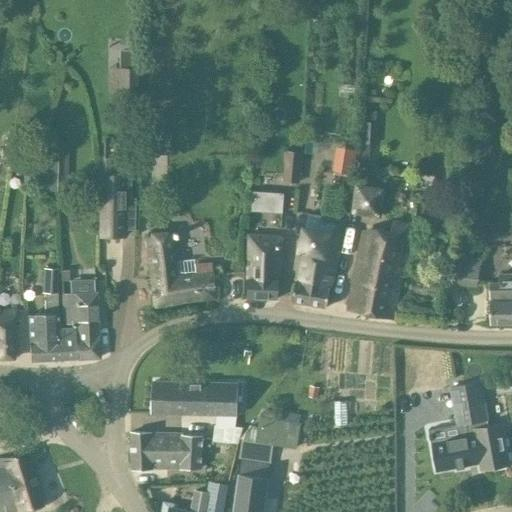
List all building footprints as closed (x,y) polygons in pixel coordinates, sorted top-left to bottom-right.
[(137,93),(137,67),(136,67),(136,50),(119,50),(119,68),(108,68),(108,93),(137,93)] [(139,104),(158,105),(158,91),(140,91),(139,104)] [(168,155),(168,121),(159,121),(159,110),(152,110),(152,109),(140,109),(140,121),(138,121),(138,155),(168,155)] [(360,143),(375,144),(376,122),(361,122),(360,143)] [(47,142),(46,162),(45,190),(62,191),(64,143),(47,142)] [(337,171),(353,172),(355,149),(339,148),(337,171)] [(300,183),(303,152),(286,150),(284,165),(271,164),(270,180),(300,183)] [(98,237),(122,237),(122,173),(97,174),(98,237)] [(254,231),(251,299),(268,299),(278,300),(283,186),(253,184),(251,230),(254,231)] [(382,219),(386,188),(356,184),(351,215),(382,219)] [(335,278),(345,222),(312,216),(306,221),(292,302),(327,308),(332,278),(335,278)] [(394,322),(410,244),(414,224),(393,219),(391,229),(377,226),(363,235),(347,312),(394,322)] [(213,298),(211,264),(194,265),(195,275),(178,278),(174,236),(147,238),(154,306),(195,300),(213,298)] [(478,288),(481,259),(457,256),(453,285),(478,288)] [(42,293),(57,293),(58,269),(43,268),(42,293)] [(511,275),(500,275),(500,280),(491,280),(492,325),(511,324),(511,275)] [(97,293),(94,293),(94,279),(69,280),(70,293),(61,293),(62,323),(75,324),(76,359),(98,358),(97,293)] [(71,324),(71,328),(58,328),(57,313),(55,313),(55,294),(44,295),(43,314),(28,315),(30,361),(76,359),(75,324),(62,323),(62,324),(71,324)] [(16,321),(16,312),(0,311),(0,359),(13,359),(12,321),(16,321)] [(238,415),(238,384),(153,382),(153,413),(238,415)] [(480,401),(484,401),(481,384),(451,389),(458,426),(473,423),(472,421),(484,419),(480,401)] [(473,423),(476,438),(433,446),(438,471),(472,465),(480,463),(482,471),(510,465),(502,423),(489,425),(484,401),(480,401),(484,419),(472,421),(473,423)] [(271,463),(275,445),(296,449),(300,426),(299,426),(300,414),(271,409),(269,420),(261,419),(259,428),(252,426),(242,437),(239,458),(271,463)] [(215,424),(214,441),(239,444),(243,428),(215,424)] [(204,436),(182,435),(182,433),(132,433),(133,469),(203,469),(204,436)] [(0,511),(9,511),(41,505),(26,453),(0,459),(0,511)] [(263,511),(271,464),(243,460),(235,511),(263,511)] [(223,511),(229,485),(210,481),(208,492),(194,489),(190,511),(177,509),(178,505),(164,502),(162,511),(223,511)]
